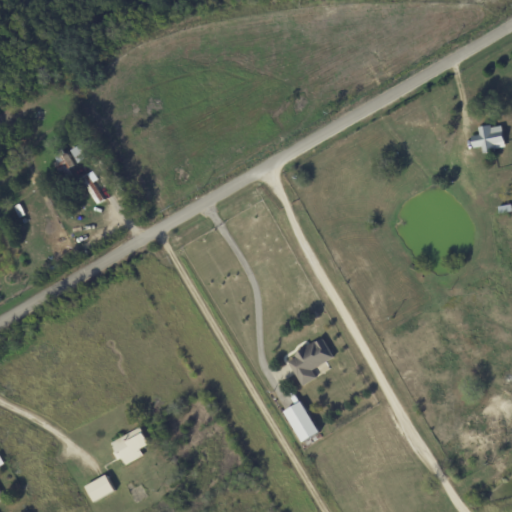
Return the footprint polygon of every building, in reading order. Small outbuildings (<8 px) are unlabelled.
[(480,146),(481,151),(504,147),(500,123),(476,127),(477,134),(469,136),(471,147),(480,146)] [(92,203),(101,199),(89,173),(80,177),(92,203)] [(310,369),(332,357),(321,337),(284,358),(300,385),(315,377),(310,369)] [(299,442),(317,432),(299,400),(281,410),(299,442)] [(142,455),(138,449),(147,444),(138,427),(109,442),(122,466),(142,455)] [(83,485),(91,502),(113,491),(104,474),(83,485)]
